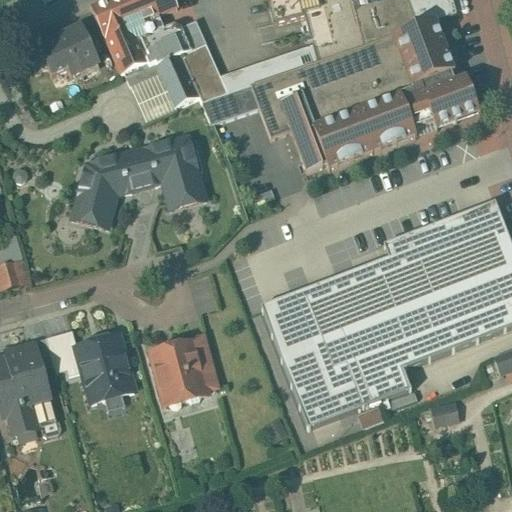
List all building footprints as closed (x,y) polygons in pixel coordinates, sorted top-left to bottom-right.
[(171,0),(111,0),(90,9),(104,40),(120,77),(123,76),(146,66),(130,29),(176,11),(171,0)] [(304,18),(351,6),(350,3),(349,0),(265,0),(272,25),(304,18)] [(349,0),(363,51),(417,30),(413,17),(414,17),(408,2),(407,2),(406,0),(349,0)] [(304,18),(313,52),(316,67),(363,51),(351,6),(304,18)] [(316,67),(249,90),(258,113),(270,143),(290,135),(306,177),(326,169),(327,174),(416,140),(413,133),(438,123),(440,119),(454,125),(454,126),(456,125),(455,123),(461,110),(463,109),(462,107),(461,108),(455,105),(459,97),(450,76),(454,74),(434,23),(417,30),(363,51),(316,67)] [(81,31),(58,42),(57,40),(37,50),(47,72),(51,81),(67,73),(71,80),(98,67),(81,31)] [(201,107),(227,97),(221,83),(205,47),(180,58),(201,107)] [(37,50),(28,54),(35,77),(47,72),(37,50)] [(313,52),(221,83),(227,97),(227,98),(249,90),(316,67),(313,52)] [(196,101),(178,59),(156,69),(160,78),(175,111),(196,101)] [(146,66),(123,76),(125,80),(129,91),(130,91),(160,78),(156,69),(155,67),(148,70),(146,66)] [(160,78),(130,91),(145,125),(175,111),(160,78)] [(258,113),(249,90),(227,98),(227,97),(201,107),(211,129),(258,113)] [(172,144),(132,155),(142,189),(153,186),(154,189),(165,186),(171,207),(199,199),(190,167),(195,166),(189,146),(174,150),(172,144)] [(132,155),(95,166),(97,172),(83,176),(79,193),(83,194),(77,218),(105,225),(111,200),(131,195),(130,193),(142,189),(132,155)] [(511,252),(494,206),(383,248),(388,263),(260,311),(306,433),(355,414),(361,434),(383,425),(376,407),(411,394),(402,372),(511,331),(511,252)] [(15,239),(0,243),(0,265),(20,260),(15,239)] [(21,264),(0,269),(0,292),(1,295),(28,287),(21,264)] [(72,335),(45,343),(53,371),(55,377),(67,374),(69,380),(82,376),(75,352),(77,352),(72,335)] [(77,352),(75,352),(82,376),(91,408),(134,395),(118,340),(77,352)] [(45,343),(32,346),(33,349),(34,349),(40,374),(53,371),(45,343)] [(204,343),(177,350),(176,353),(167,356),(164,354),(150,358),(162,402),(179,398),(181,405),(185,404),(190,407),(198,405),(201,400),(207,398),(205,395),(217,391),(204,343)] [(33,349),(0,358),(0,413),(2,421),(7,420),(25,415),(23,410),(30,408),(48,403),(40,374),(34,349),(33,349)] [(511,354),(493,362),(499,378),(511,372),(511,354)] [(48,403),(30,408),(36,429),(39,432),(42,440),(46,442),(58,438),(60,434),(58,427),(54,425),(48,403)] [(25,415),(7,420),(11,436),(16,439),(33,434),(36,429),(30,408),(23,410),(25,415)] [(449,420),(433,423),(437,442),(453,438),(449,420)]
